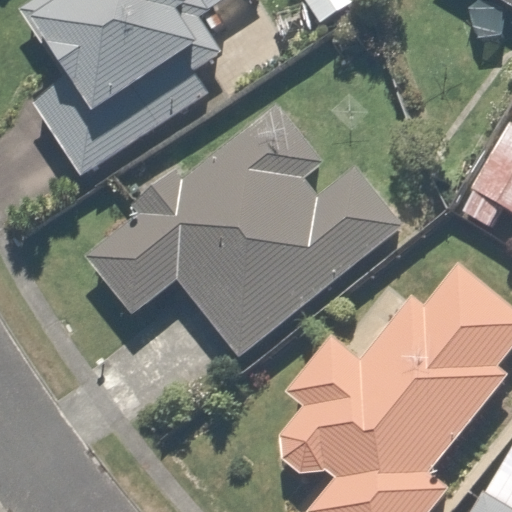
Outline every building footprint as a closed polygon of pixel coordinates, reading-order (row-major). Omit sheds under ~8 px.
[(189,0),(54,0),(18,23),(59,85),(83,122),(177,60),(213,37),(189,0)] [(352,0),(295,0),(316,29),(354,2),(352,0)] [(511,0),(482,0),(511,17),(511,0)] [(118,316),(172,274),(240,362),(405,236),(357,172),(319,201),(300,176),(325,158),(287,109),(80,267),(118,316)] [(511,139),(485,126),(457,186),(511,211),(511,139)] [(323,483),(326,482),(305,511),(450,511),(456,506),(422,480),(511,352),(511,313),(456,272),(421,319),(401,303),(352,360),(332,345),(276,407),(292,423),(290,425),(287,427),(285,429),(283,431),(281,433),(279,436),(278,439),(277,442),(276,444),(276,447),(275,451),(275,453),(275,457),(276,460),(277,463),(278,465),(279,468),(280,471),(282,473),(284,476),(286,478),(289,480),(291,481),(294,483),(297,484),(300,485),(303,486),(306,486),(309,486),(312,486),(315,486),(318,485),(321,484),(323,483)]
